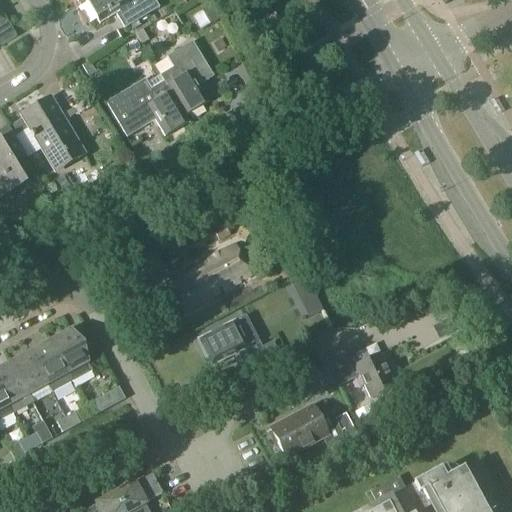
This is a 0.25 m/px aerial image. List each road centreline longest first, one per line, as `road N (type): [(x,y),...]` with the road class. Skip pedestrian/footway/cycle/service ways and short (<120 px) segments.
road 1 (residential): [(0,327),(75,287),(197,493)]
road 2 (primary): [(397,74),(511,263)]
road 3 (primary): [(511,182),(434,53)]
